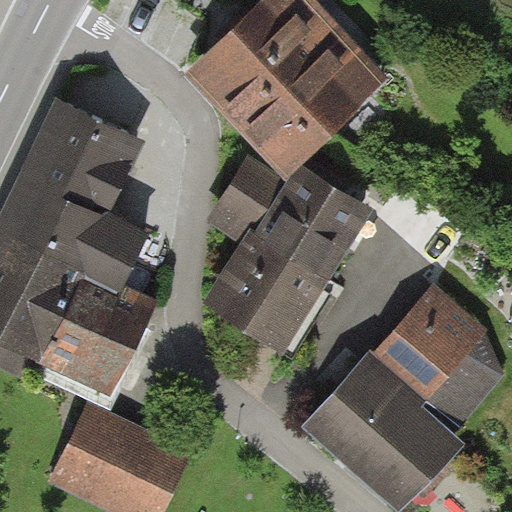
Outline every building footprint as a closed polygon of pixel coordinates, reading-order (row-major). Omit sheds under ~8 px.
[(298,0),(284,0),(209,75),(301,166),(383,85),(298,0)] [(163,146),(76,105),(0,267),(0,338),(134,401),(177,308),(141,291),(171,227),(133,209),(163,146)] [(260,251),(224,306),(299,354),(394,206),(319,158),(304,181),(264,156),(219,225),(260,251)] [(437,275),(376,345),(446,406),(507,335),(437,275)] [(446,406),(376,345),(308,423),(411,511),(423,511),(486,441),(446,406)] [(122,511),(175,511),(203,454),(95,404),(59,482),(122,511)]
